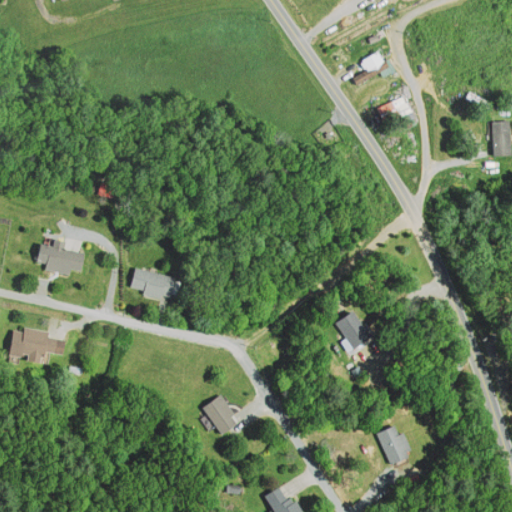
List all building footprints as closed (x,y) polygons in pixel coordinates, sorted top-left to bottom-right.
[(388,65),(355,82),(352,76),(365,70),(359,59),(379,49),(388,65)] [(386,127),(414,114),(404,95),(377,109),(386,127)] [(489,120),(490,155),(510,155),(509,120),(489,120)] [(36,241),(82,250),(78,273),(32,263),(36,241)] [(132,266),(174,275),(169,295),(128,285),(132,266)] [(334,318),(354,346),(371,334),(351,306),(334,318)] [(9,328),(62,339),(59,352),(41,348),(38,361),(25,358),(26,351),(5,347),(9,328)] [(219,392),(235,417),(218,428),(202,403),(219,392)] [(375,428),(388,460),(409,452),(396,420),(375,428)] [(265,491),(275,511),(299,511),(291,494),(282,498),(276,485),(265,491)]
